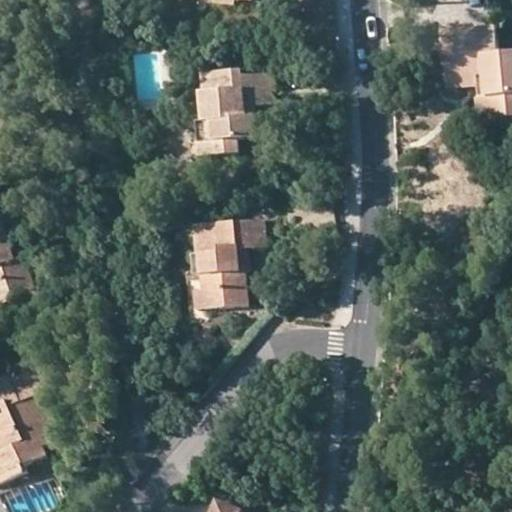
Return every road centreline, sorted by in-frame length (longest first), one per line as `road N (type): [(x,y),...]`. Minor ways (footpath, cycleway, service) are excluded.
road 1 (residential): [(362,0),(375,149),(362,349)]
road 2 (residential): [(141,511),(282,348),(362,349)]
road 3 (residential): [(362,349),(345,511)]
